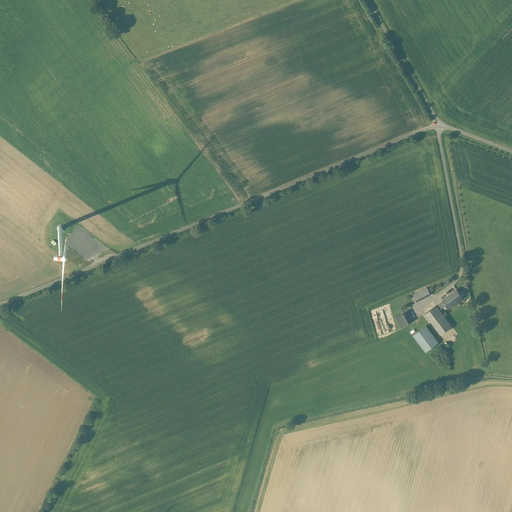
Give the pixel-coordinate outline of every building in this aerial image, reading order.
[(427,288),(413,295),(417,302),(430,295),(427,288)] [(456,289),(443,298),(444,300),(447,303),(450,308),(463,299),(456,289)] [(438,309),(446,304),(447,303),(444,300),(436,306),(438,309)] [(446,304),(438,309),(444,317),(451,312),(446,304)] [(426,313),(441,334),(451,327),(444,317),(438,309),(436,306),(426,313)] [(413,321),(408,310),(400,314),(405,325),(413,321)] [(428,354),(441,344),(429,327),(416,336),(428,354)]
